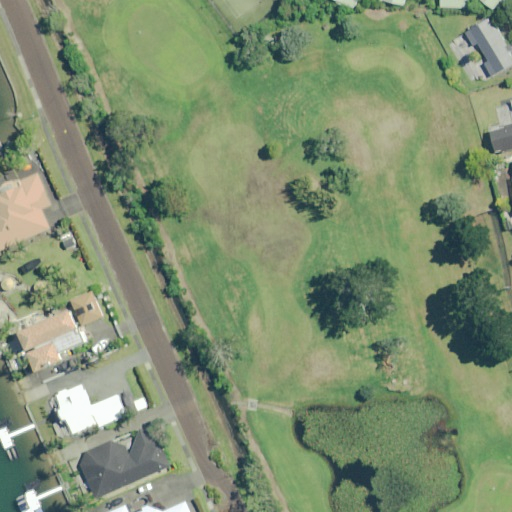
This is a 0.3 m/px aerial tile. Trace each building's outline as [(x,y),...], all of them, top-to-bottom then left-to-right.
[(469,9),(469,0),(432,0),(432,7),(469,9)] [(487,82),(509,68),(507,66),(511,62),(511,51),(492,19),(451,45),(474,83),(484,77),(487,82)] [(511,125),(493,131),(499,153),(511,149),(511,125)] [(54,206),(41,176),(0,194),(0,252),(52,229),(44,210),(54,206)] [(106,318),(94,292),(70,303),(73,310),(23,333),(41,372),(65,361),(62,355),(89,342),(83,328),(106,318)] [(93,407),(84,385),(54,398),(59,410),(52,413),(64,440),(101,425),(102,428),(129,417),(120,396),(93,407)] [(160,437),(142,431),(131,458),(126,446),(113,443),(88,454),(83,465),(98,499),(173,466),(160,437)] [(140,511),(130,511),(128,506),(113,511),(192,511),(188,502),(166,511),(160,511),(157,503),(144,509),(144,510),(140,511)]
